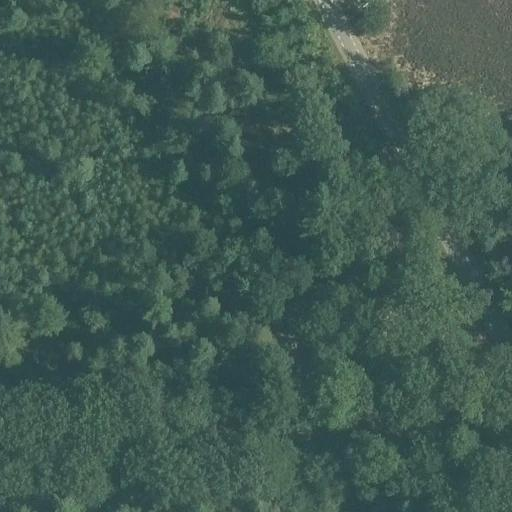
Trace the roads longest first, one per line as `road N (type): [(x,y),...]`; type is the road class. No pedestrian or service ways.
road 1 (unclassified): [(0,467),(511,426)]
road 2 (track): [(388,366),(289,388),(76,407),(0,264)]
road 3 (tertiary): [(511,358),(324,0)]
